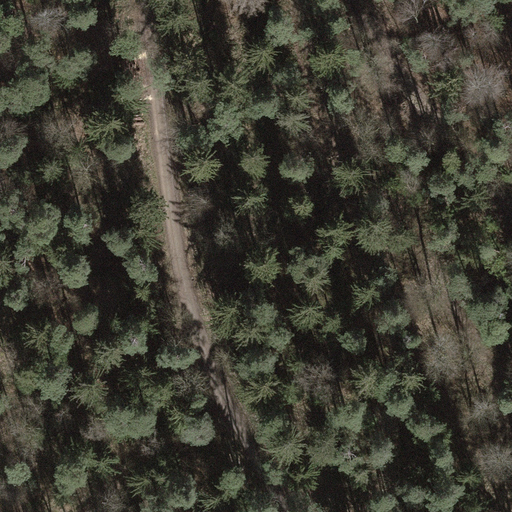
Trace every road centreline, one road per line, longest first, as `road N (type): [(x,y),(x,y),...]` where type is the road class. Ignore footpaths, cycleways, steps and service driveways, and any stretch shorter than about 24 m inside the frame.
road 1 (track): [(150,0),(177,292),(286,511)]
road 2 (track): [(355,0),(419,104),(511,214)]
